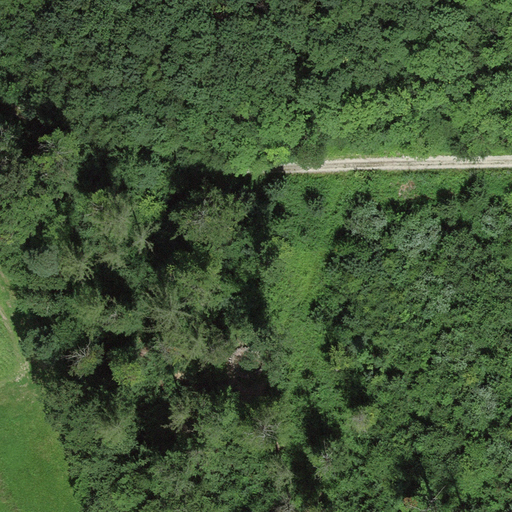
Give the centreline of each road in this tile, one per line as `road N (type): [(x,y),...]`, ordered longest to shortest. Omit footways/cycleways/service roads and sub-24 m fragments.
road 1 (track): [(511,160),(224,167),(44,123),(0,103)]
road 2 (track): [(151,511),(53,380),(38,346),(35,221),(21,176),(0,146)]
